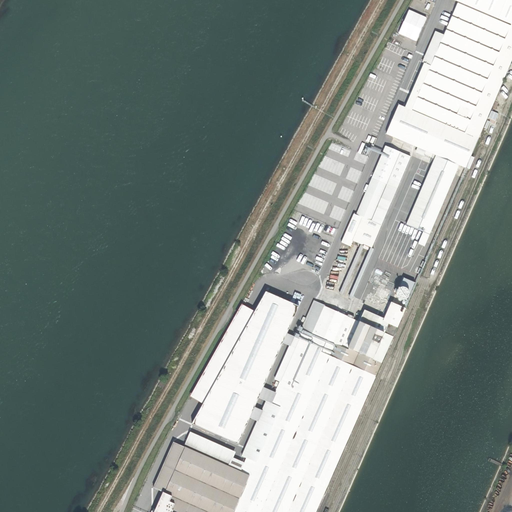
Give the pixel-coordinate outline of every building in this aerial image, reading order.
[(477,130),(511,48),(511,0),(452,0),(447,13),(452,16),(439,47),(435,57),(431,66),(424,63),(414,88),(413,88),(414,88),(412,91),(412,92),(405,108),(399,105),(386,134),(426,151),(424,154),(433,158),(435,155),(436,155),(459,165),(465,168),(481,131),(477,130)] [(435,57),(439,47),(431,44),(427,53),(435,57)] [(363,217),(381,225),(410,156),(386,146),(357,214),(363,217)] [(459,165),(436,155),(406,225),(429,235),(459,165)] [(350,247),(353,241),(363,217),(357,214),(354,213),(341,243),(350,247)] [(363,217),(353,241),(362,245),(363,244),(371,248),(381,225),(363,217)] [(394,298),(405,268),(380,259),(369,289),(394,298)] [(399,288),(396,295),(408,300),(411,292),(399,288)] [(315,511),(405,308),(391,302),(384,319),(383,321),(386,322),(382,331),(360,322),(353,319),(341,346),(335,344),(347,317),(347,316),(324,306),(312,334),(303,330),(286,367),(280,382),(271,403),(266,401),(242,456),(246,458),(244,463),(241,471),(228,466),(185,447),(173,442),(153,488),(165,493),(157,511),(153,510),(151,511),(315,511)] [(315,302),(303,330),(312,334),(324,306),(315,302)] [(360,322),(382,331),(386,322),(383,321),(384,319),(365,310),(360,322)] [(347,317),(335,344),(341,346),(353,319),(347,317)] [(276,380),(280,382),(286,367),(282,366),(276,380)] [(258,399),(252,397),(243,418),(249,420),(258,399)] [(228,466),(232,457),(233,454),(190,435),(185,447),(228,466)] [(232,457),(228,466),(241,471),(244,463),(232,457)]
